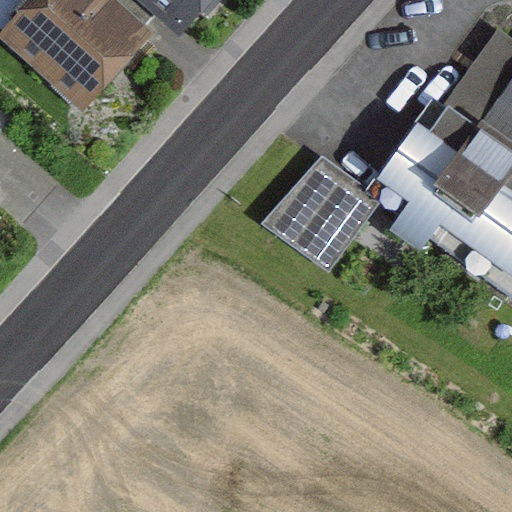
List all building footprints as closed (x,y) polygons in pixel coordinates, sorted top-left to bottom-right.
[(0,52),(78,121),(151,39),(107,0),(40,0),(0,46),(0,52)] [(220,0),(132,0),(181,44),(220,0)] [(511,148),(511,79),(479,124),(511,148)] [(463,126),(476,103),(439,83),(427,107),(463,126)] [(333,279),(384,210),(320,163),(269,232),(333,279)]
